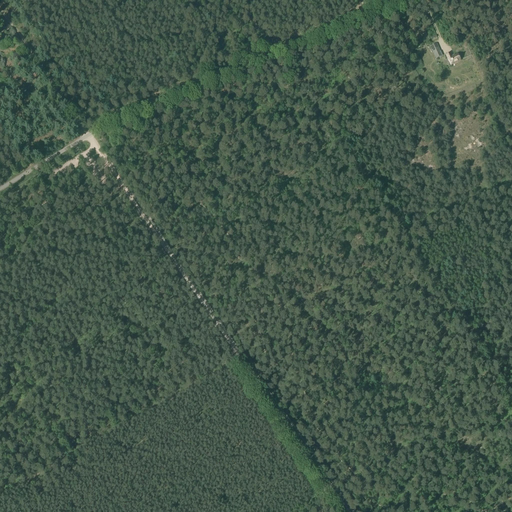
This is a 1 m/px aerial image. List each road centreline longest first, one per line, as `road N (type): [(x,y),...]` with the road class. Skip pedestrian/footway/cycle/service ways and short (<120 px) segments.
road 1 (unclassified): [(87,136),(406,0)]
road 2 (track): [(0,494),(240,360)]
road 3 (track): [(94,146),(240,360)]
road 4 (track): [(240,360),(348,511)]
road 5 (track): [(90,134),(0,4)]
